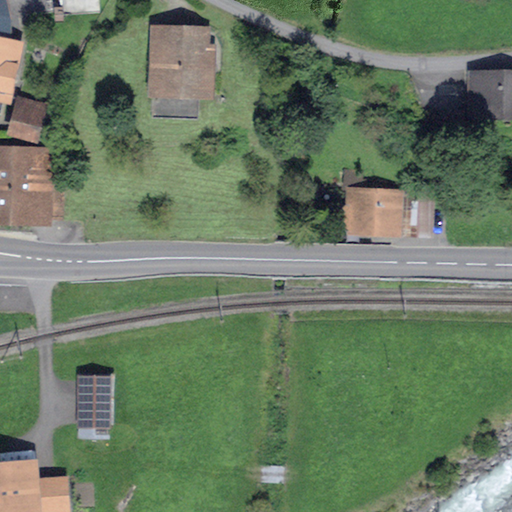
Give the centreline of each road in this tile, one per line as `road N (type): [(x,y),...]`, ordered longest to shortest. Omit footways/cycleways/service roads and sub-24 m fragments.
road 1 (secondary): [(511,266),(0,256)]
road 2 (residential): [(220,0),(331,53),(436,69),(511,62)]
